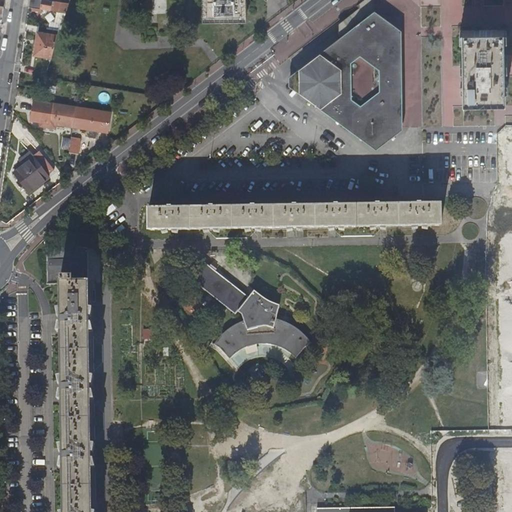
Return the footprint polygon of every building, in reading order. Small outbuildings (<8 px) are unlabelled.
[(50,20),(49,27),(59,28),(61,29),(69,2),(68,2),(55,0),(30,0),(29,7),(41,9),(42,8),(57,10),(56,21),(50,20)] [(204,0),(204,14),(247,14),(246,0),(204,0)] [(402,31),(375,10),(290,77),(291,87),(376,150),(403,129),(402,31)] [(35,54),(52,56),(53,53),(59,28),(49,27),(39,25),(35,54)] [(463,55),(463,68),(463,103),(505,102),(504,31),(464,32),(462,32),(462,33),(463,33),(463,40),(462,40),(462,42),(463,42),(463,48),(462,48),(462,49),(463,49),(463,55)] [(31,121),(73,126),(76,107),(34,101),(31,121)] [(110,112),(76,107),(73,126),(90,129),(89,136),(96,137),(97,129),(108,131),(110,112)] [(81,138),(72,137),(70,153),(79,154),(81,138)] [(29,193),(49,177),(48,175),(55,170),(41,153),(14,173),(29,193)] [(156,233),(453,230),(452,205),(156,208),(156,233)] [(89,249),(89,243),(48,243),(48,250),(46,250),(46,260),(48,260),(49,285),(62,285),(65,511),(92,511),(89,285),(102,285),(101,249),(89,249)] [(248,297),(203,262),(190,279),(235,314),(237,311),(240,314),(243,321),(241,322),(238,323),(235,324),(233,326),(230,327),(227,329),(225,331),(222,334),(219,336),(216,340),(213,344),(220,349),(229,359),(230,357),(233,354),(236,352),(241,349),(246,347),(250,346),(254,345),(259,344),(263,344),(266,344),(270,344),(273,345),(277,347),(281,348),(285,350),(289,353),(292,355),(294,357),(295,358),(305,346),(310,343),(306,338),(303,335),(300,332),(296,329),(292,326),(288,324),(284,322),(280,321),(278,320),(276,319),(279,306),(278,305),(276,305),(273,303),(266,300),(263,298),(260,296),(258,294),(255,292),(253,290),(248,297)] [(153,339),(153,329),(143,329),(143,339),(153,339)]
